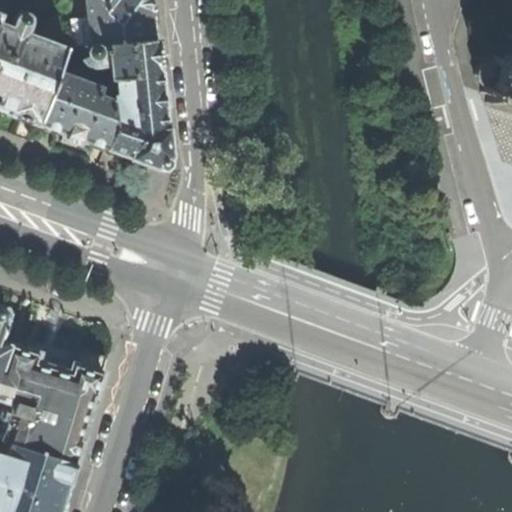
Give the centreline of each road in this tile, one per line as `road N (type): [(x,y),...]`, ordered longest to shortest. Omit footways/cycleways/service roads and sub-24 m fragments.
road 1 (tertiary): [(468,380),(173,271)]
road 2 (residential): [(186,0),(201,173),(173,271)]
road 3 (residential): [(432,0),(502,265)]
road 4 (residential): [(173,271),(98,511)]
road 5 (tertiary): [(173,271),(0,208)]
